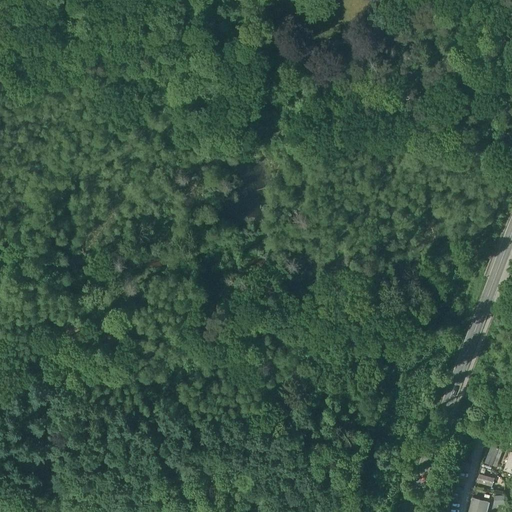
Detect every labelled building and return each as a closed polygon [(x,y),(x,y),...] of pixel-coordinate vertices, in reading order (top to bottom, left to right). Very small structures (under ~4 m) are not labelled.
[(496,467),(503,449),(491,444),(483,461),(496,467)] [(503,469),(511,471),(511,451),(510,450),(503,469)] [(476,481),(491,486),(494,477),(479,472),(476,481)] [(494,503),(504,503),(504,494),(494,495),(494,503)] [(471,496),(468,511),(486,511),(488,499),(471,496)]
